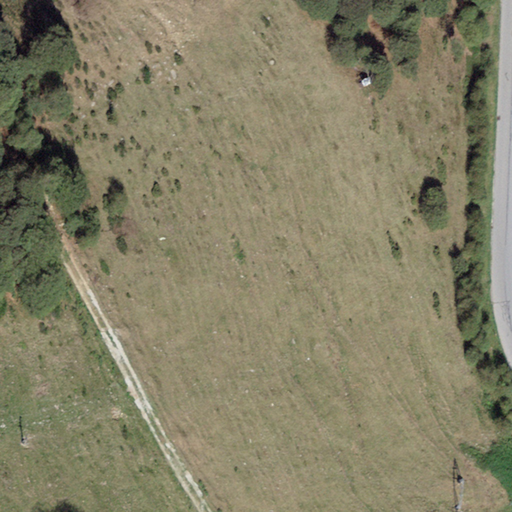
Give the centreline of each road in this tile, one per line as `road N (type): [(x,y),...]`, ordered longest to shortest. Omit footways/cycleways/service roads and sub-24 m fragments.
road 1 (track): [(203,511),(48,224),(0,155)]
road 2 (tertiary): [(511,333),(503,254),(511,99)]
